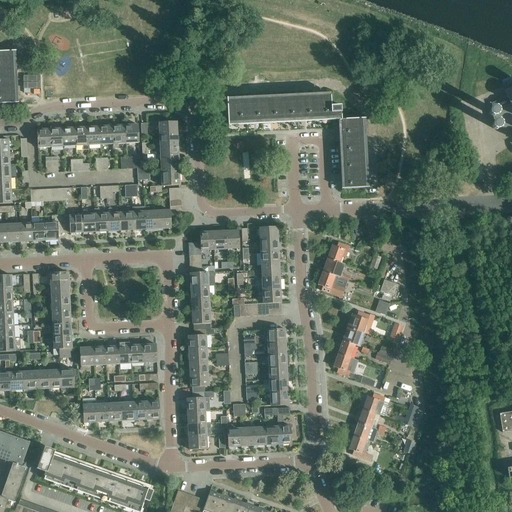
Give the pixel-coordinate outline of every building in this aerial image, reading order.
[(0,103),(19,103),(16,51),(0,51),(0,103)] [(489,111),(489,112),(489,113),(489,114),(490,114),(490,115),(491,115),(491,116),(492,116),(493,116),(494,116),(495,121),(494,121),(494,122),(493,122),(493,123),(492,123),(492,124),(492,125),(492,126),(492,127),(493,128),(494,128),(494,129),(495,129),(496,129),(497,129),(498,128),(499,127),(511,127),(511,87),(505,90),(507,97),(492,103),(493,108),(492,108),(491,108),(491,109),(490,109),(490,110),(489,111)] [(338,120),(341,189),(369,188),(367,156),(365,118),(341,119),(341,106),(331,106),(330,93),(226,98),(228,125),(338,120)] [(159,135),(178,135),(177,122),(159,122),(159,135)] [(125,125),(126,143),(139,143),(138,124),(125,125)] [(114,149),(118,149),(117,144),(126,143),(125,125),(112,126),(114,149)] [(88,145),(101,145),(100,126),(88,127),(88,145)] [(112,126),(100,126),(101,145),(113,144),(113,149),(114,149),(112,126)] [(88,127),(75,128),(76,146),(83,146),(83,150),(88,150),(88,145),(88,127)] [(63,128),(50,129),(51,147),(63,146),(63,128)] [(76,146),(75,128),(63,128),(63,146),(76,146)] [(51,147),(50,129),(37,130),(38,148),(51,147)] [(178,135),(159,135),(160,148),(178,147),(178,135)] [(0,153),(9,153),(8,140),(0,140),(0,153)] [(178,147),(160,148),(161,161),(179,160),(178,147)] [(0,165),(10,165),(9,153),(0,153),(0,165)] [(127,157),(127,169),(133,169),(137,169),(140,169),(140,168),(139,162),(133,163),(133,157),(127,157)] [(179,160),(161,161),(161,173),(179,172),(179,160)] [(0,178),(10,178),(10,165),(0,165),(0,178)] [(179,172),(161,173),(162,186),(180,185),(179,172)] [(0,190),(11,190),(10,178),(0,178),(0,190)] [(118,186),(106,186),(106,198),(112,198),(112,192),(118,192),(118,186)] [(0,203),(12,203),(11,190),(0,190),(0,203)] [(144,211),(132,212),(133,230),(146,230),(145,207),(144,207),(144,211)] [(145,207),(146,230),(158,229),(157,211),(149,211),(149,207),(145,207)] [(94,214),(82,214),(83,233),(95,232),(94,209),(94,214)] [(94,209),(95,232),(108,231),(107,209),(107,213),(99,213),(99,209),(94,209)] [(112,209),(107,209),(108,231),(120,231),(120,212),(112,213),(112,209)] [(170,210),(157,211),(158,229),(171,228),(170,213),(170,210)] [(132,212),(120,212),(120,231),(133,230),(132,212)] [(82,214),(63,215),(64,233),(70,232),(70,233),(83,233),(82,214)] [(44,222),(45,240),(58,240),(58,233),(64,233),(63,215),(51,216),(52,222),(44,222)] [(39,223),(32,223),(33,241),(45,240),(44,222),(44,217),(39,217),(39,223)] [(19,223),(7,224),(8,242),(20,242),(19,223)] [(33,241),(32,223),(19,223),(20,242),(33,241)] [(259,236),(260,241),(278,240),(277,227),(259,228),(259,229),(257,229),(257,236),(259,236)] [(225,231),(213,232),(214,250),(226,249),(225,231)] [(238,231),(225,231),(226,249),(239,249),(238,231)] [(200,243),(200,249),(201,251),(214,250),(213,232),(200,233),(200,243)] [(260,252),(278,251),(278,240),(260,241),(260,252)] [(332,246),(327,258),(339,263),(342,256),(345,258),(349,247),(338,243),(336,247),(332,246)] [(261,265),(279,264),(278,251),(260,252),(261,265)] [(380,258),(375,256),(370,267),(377,270),(380,258)] [(327,258),(322,271),(335,276),(348,281),(350,276),(341,273),(344,264),(339,263),(327,258)] [(262,277),(280,276),(279,264),(261,265),(262,277)] [(321,291),(332,295),(336,284),(332,283),(335,276),(322,271),(317,285),(322,287),(321,291)] [(50,286),(68,285),(68,272),(50,273),(50,286)] [(190,274),(190,286),(209,285),(208,273),(202,273),(190,274)] [(11,275),(0,275),(0,288),(12,288),(11,275)] [(262,290),(280,289),(280,276),(262,277),(262,290)] [(399,286),(384,280),(380,292),(383,293),(381,299),(390,302),(392,296),(395,297),(399,286)] [(51,299),(69,298),(68,285),(50,286),(51,299)] [(190,286),(191,299),(209,298),(209,285),(190,286)] [(12,288),(0,288),(0,301),(12,300),(12,288)] [(269,304),(281,303),(280,289),(262,290),(263,304),(269,304)] [(52,311),(70,310),(69,298),(51,299),(52,311)] [(191,299),(192,311),(210,310),(209,298),(191,299)] [(12,300),(0,301),(0,313),(13,313),(12,300)] [(375,312),(385,316),(389,304),(379,300),(375,312)] [(269,308),(269,316),(282,315),(281,308),(269,308)] [(52,324),(70,323),(70,310),(52,311),(52,324)] [(210,310),(192,311),(192,325),(193,325),(194,330),(210,329),(210,324),(211,324),(210,310)] [(352,314),(347,327),(360,331),(362,326),(365,327),(369,316),(358,312),(356,316),(352,314)] [(13,313),(0,313),(0,325),(14,325),(13,313)] [(53,336),(71,335),(70,323),(52,324),(53,336)] [(388,342),(395,344),(402,326),(394,323),(388,342)] [(14,325),(0,325),(0,338),(14,338),(14,325)] [(343,340),(355,345),(361,347),(365,333),(360,331),(347,327),(343,340)] [(188,336),(188,348),(207,348),(206,335),(214,335),(213,329),(210,329),(194,330),(194,336),(188,336)] [(285,329),(267,330),(267,342),(285,341),(285,329)] [(53,349),(59,349),(71,348),(72,348),(71,335),(53,336),(53,349)] [(14,338),(0,338),(0,351),(15,351),(14,338)] [(355,345),(343,340),(338,354),(350,358),(355,345)] [(285,341),(267,342),(268,354),(286,353),(285,341)] [(156,344),(142,345),(143,363),(157,362),(156,344)] [(130,345),(118,346),(119,364),(131,364),(130,345)] [(143,363),(142,345),(130,345),(131,364),(143,363)] [(119,364),(118,346),(105,347),(106,365),(119,364)] [(94,365),(93,347),(79,348),(80,366),(94,365)] [(105,347),(93,347),(94,365),(106,365),(105,347)] [(391,357),(393,352),(381,347),(379,353),(391,357)] [(71,348),(59,349),(59,355),(59,357),(72,356),(71,348)] [(188,348),(189,361),(207,360),(207,348),(188,348)] [(287,366),(287,363),(289,363),(289,356),(286,356),(286,353),(268,354),(269,367),(287,366)] [(374,359),(388,364),(391,358),(377,353),(374,359)] [(350,358),(338,354),(333,367),(338,369),(336,373),(347,377),(351,366),(348,365),(350,358)] [(189,361),(190,374),(208,373),(207,360),(189,361)] [(287,366),(269,367),(269,379),(287,379),(287,366)] [(73,369),(60,370),(61,388),(74,387),(73,369)] [(47,370),(35,371),(36,389),(48,388),(47,370)] [(47,370),(48,388),(61,388),(60,370),(47,370)] [(22,372),(23,390),(36,389),(35,371),(22,372)] [(0,390),(11,390),(10,372),(0,372),(0,390)] [(22,372),(10,372),(11,390),(23,390),(22,372)] [(192,387),(192,392),(204,391),(204,386),(209,386),(208,373),(190,374),(190,387),(192,387)] [(363,376),(361,382),(373,387),(376,380),(363,376)] [(287,379),(269,379),(270,392),(288,391),(287,379)] [(187,399),(187,412),(205,411),(204,391),(192,392),(193,398),(187,399)] [(271,406),(289,405),(288,391),(270,392),(271,406)] [(389,400),(373,394),(372,398),(367,397),(363,409),(375,413),(375,415),(383,418),(389,400)] [(159,401),(145,402),(146,420),(160,419),(159,401)] [(133,402),(121,403),(122,421),(134,420),(133,402)] [(146,420),(145,402),(133,402),(134,420),(146,420)] [(108,403),(96,404),(97,422),(109,422),(108,403)] [(122,421),(121,403),(108,403),(109,422),(122,421)] [(97,422),(96,404),(83,405),(84,423),(97,422)] [(410,404),(410,405),(405,418),(403,418),(401,422),(412,426),(415,416),(414,416),(417,407),(410,404)] [(282,414),(290,414),(289,408),(277,408),(278,426),(277,426),(278,444),(292,444),(291,426),(282,426),(282,414)] [(358,422),(370,427),(375,415),(375,413),(363,409),(358,422)] [(187,412),(188,424),(206,423),(205,411),(187,412)] [(511,431),(511,411),(499,414),(502,433),(511,431)] [(353,436),(366,440),(373,443),(378,430),(370,427),(358,422),(353,436)] [(189,436),(207,435),(210,435),(210,423),(206,423),(188,424),(189,436)] [(265,427),(265,445),(278,444),(277,426),(265,427)] [(252,428),(253,446),(265,445),(265,427),(252,428)] [(228,447),(240,446),(240,428),(227,429),(228,447)] [(240,428),(240,446),(253,446),(252,428),(240,428)] [(0,458),(12,463),(3,491),(1,497),(0,496),(0,511),(3,511),(8,500),(15,503),(27,468),(21,466),(30,442),(29,442),(0,431),(0,458)] [(207,435),(189,436),(189,450),(207,449),(207,435)] [(352,455),(369,461),(371,456),(365,454),(367,448),(363,447),(366,440),(353,436),(349,449),(353,451),(352,455)] [(415,443),(407,440),(403,452),(411,455),(415,443)] [(46,448),(44,447),(36,468),(46,472),(43,479),(53,483),(54,480),(60,482),(59,485),(69,488),(70,485),(76,487),(75,490),(84,494),(85,491),(91,493),(90,496),(100,500),(101,497),(107,499),(106,502),(116,505),(117,502),(123,505),(122,508),(132,511),(133,508),(140,511),(144,500),(148,502),(152,491),(148,490),(148,489),(53,454),(54,451),(53,450),(53,451),(46,448)] [(178,490),(174,502),(180,504),(184,492),(178,490)] [(189,494),(184,492),(180,504),(185,506),(189,494)] [(209,493),(206,500),(203,510),(208,511),(216,511),(222,497),(209,493)] [(186,507),(191,508),(195,496),(189,494),(185,506),(186,506),(186,507)] [(201,498),(195,496),(191,508),(196,510),(201,498)] [(222,497),(216,511),(229,511),(234,501),(222,497)] [(201,511),(202,511),(203,510),(206,500),(201,498),(196,510),(201,511)] [(27,502),(20,499),(18,505),(23,507),(25,507),(27,502)] [(243,511),(246,505),(234,501),(229,511),(243,511)] [(32,510),(34,505),(27,502),(25,507),(28,509),(32,510)] [(185,506),(180,504),(174,502),(172,508),(183,511),(186,507),(186,506),(185,506)]
